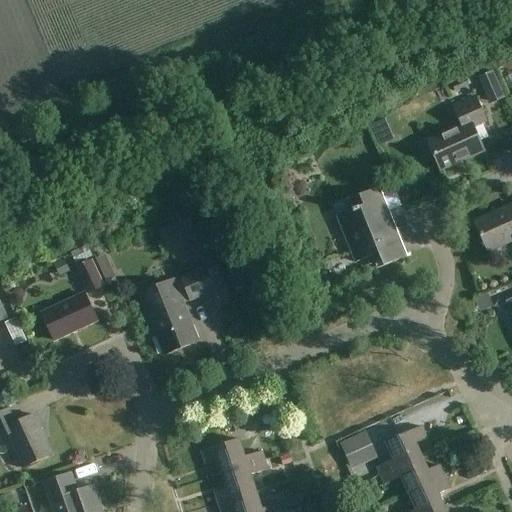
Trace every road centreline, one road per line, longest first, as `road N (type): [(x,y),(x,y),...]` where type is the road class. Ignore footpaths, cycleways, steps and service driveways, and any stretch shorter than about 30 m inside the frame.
road 1 (track): [(306,0),(0,119)]
road 2 (residential): [(154,413),(404,312)]
road 3 (residential): [(404,312),(439,291),(444,279),(433,232),(443,210),(511,180)]
road 4 (residential): [(154,413),(122,346),(56,376)]
road 5 (residential): [(404,312),(458,366),(511,397)]
